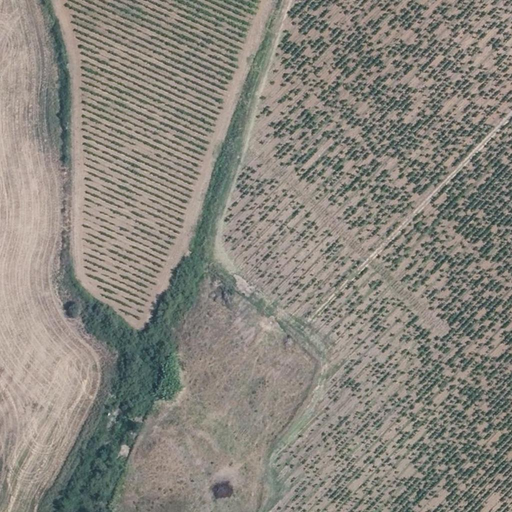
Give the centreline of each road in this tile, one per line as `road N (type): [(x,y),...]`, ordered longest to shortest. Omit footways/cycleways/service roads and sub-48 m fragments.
road 1 (track): [(288,0),(144,365)]
road 2 (track): [(511,115),(314,316)]
road 3 (track): [(144,365),(81,502)]
